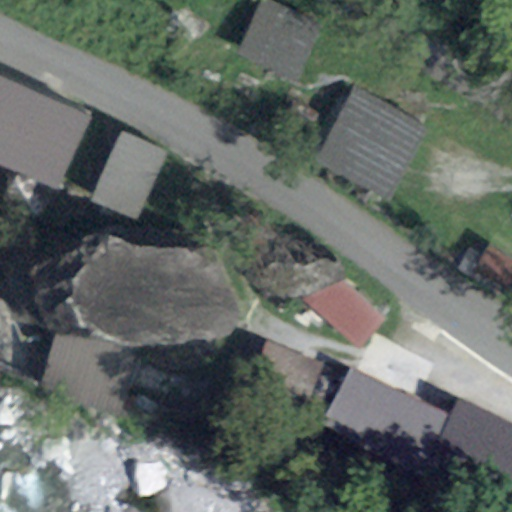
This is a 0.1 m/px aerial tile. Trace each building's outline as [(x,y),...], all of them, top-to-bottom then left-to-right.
[(313,13),(260,0),(250,0),(237,54),(299,69),(313,13)] [(91,115),(0,71),(0,156),(58,184),(91,115)] [(429,111),(349,80),(320,154),(400,185),(429,111)] [(164,149),(117,125),(102,192),(140,214),(164,149)] [(382,316),(342,278),(304,293),(361,341),(382,316)] [(135,333),(60,317),(46,383),(121,398),(135,333)] [(326,368),(269,346),(249,397),(306,419),(326,368)] [(445,416),(353,371),(326,427),(418,472),(445,416)] [(511,429),(461,404),(430,467),(511,506),(511,429)]
